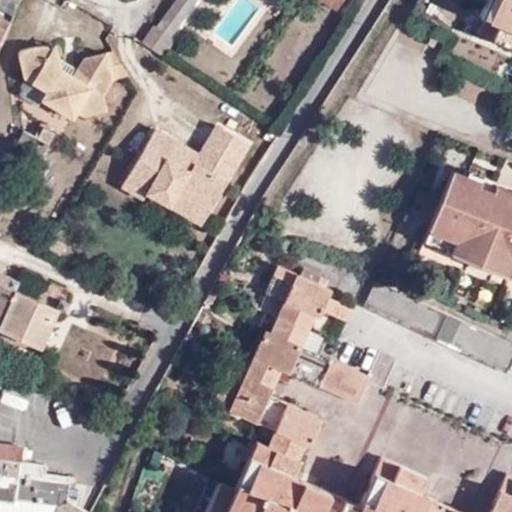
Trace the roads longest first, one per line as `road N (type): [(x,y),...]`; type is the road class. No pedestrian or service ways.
road 1 (residential): [(377,0),(99,452)]
road 2 (residential): [(355,339),(511,410)]
